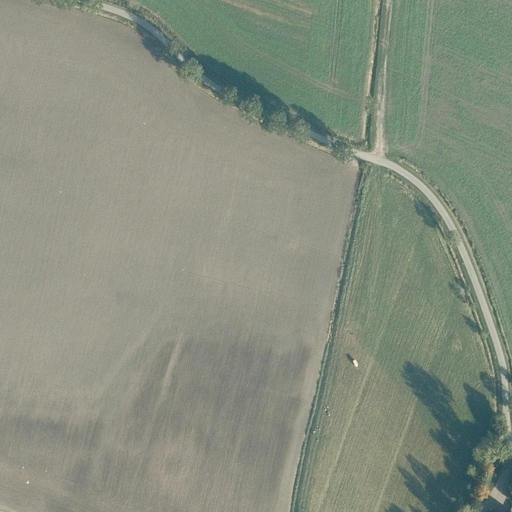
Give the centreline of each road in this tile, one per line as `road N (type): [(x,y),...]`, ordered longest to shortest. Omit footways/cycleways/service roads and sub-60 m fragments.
road 1 (unclassified): [(77,0),(153,33),(204,88),(380,163),(431,197),(452,227),(502,359),(511,453)]
road 2 (track): [(375,161),(387,0)]
